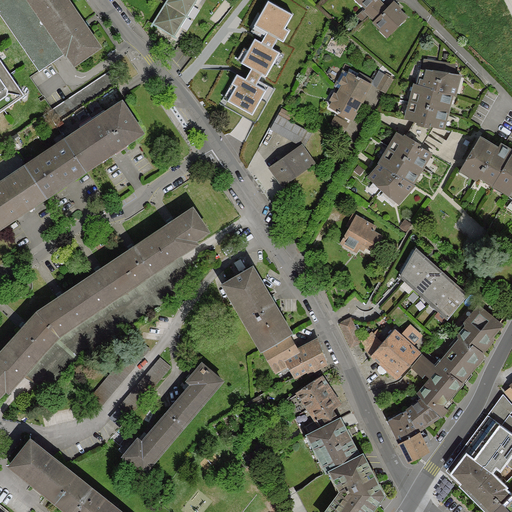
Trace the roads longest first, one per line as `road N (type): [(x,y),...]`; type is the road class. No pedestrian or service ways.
road 1 (residential): [(268,236),(214,273),(103,413),(62,433),(0,423)]
road 2 (residential): [(268,236),(326,317),(414,497)]
road 3 (residential): [(0,276),(85,224),(140,204),(154,186),(219,146)]
road 4 (residential): [(99,0),(219,146)]
road 5 (tertiary): [(414,497),(511,335)]
